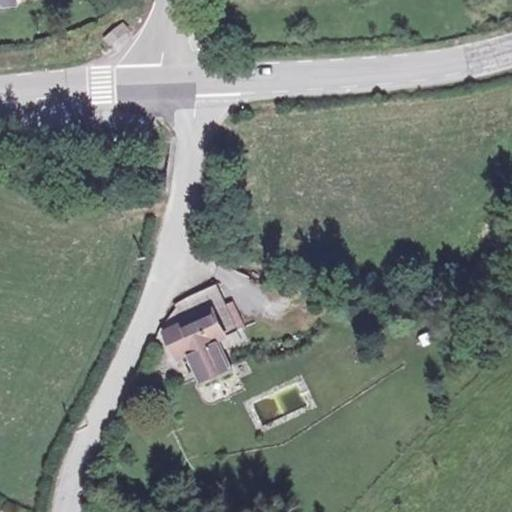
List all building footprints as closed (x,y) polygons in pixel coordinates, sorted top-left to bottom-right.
[(106,39),(113,47),(134,31),(127,22),(106,39)] [(155,187),(146,188),(144,203),(152,205),(155,187)] [(165,364),(177,359),(168,340),(213,322),(225,317),(215,296),(177,311),(154,342),(165,364)] [(213,322),(168,340),(177,359),(179,363),(185,361),(193,379),(222,366),(220,358),(240,347),(235,338),(223,342),(213,322)] [(222,366),(193,379),(198,391),(228,377),(222,366)]
